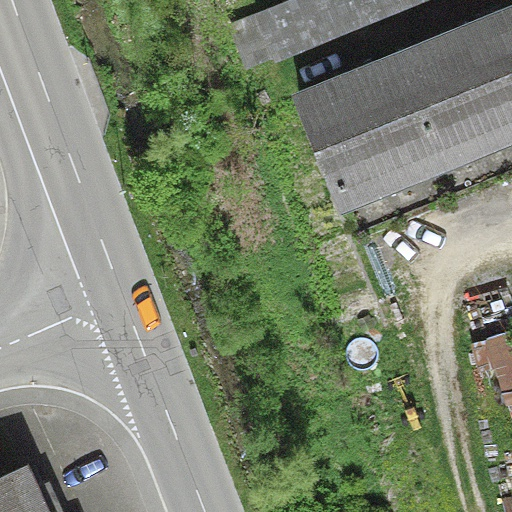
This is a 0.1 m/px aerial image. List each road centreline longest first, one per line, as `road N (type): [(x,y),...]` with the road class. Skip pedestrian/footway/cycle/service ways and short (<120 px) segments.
road 1 (secondary): [(12,0),(123,296)]
road 2 (secondary): [(123,296),(207,511)]
road 3 (tertiary): [(123,296),(0,347)]
